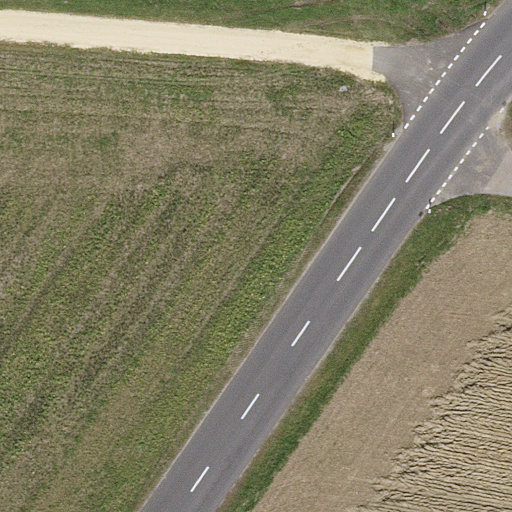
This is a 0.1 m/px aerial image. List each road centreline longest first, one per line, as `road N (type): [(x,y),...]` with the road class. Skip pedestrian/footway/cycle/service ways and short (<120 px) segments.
road 1 (tertiary): [(511,53),(434,148),(183,511)]
road 2 (track): [(483,83),(377,61),(0,29)]
